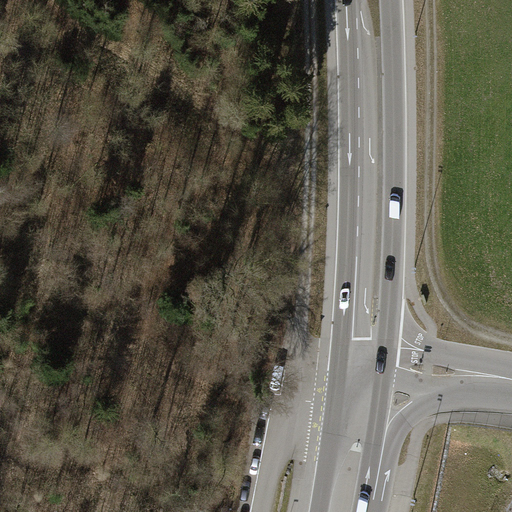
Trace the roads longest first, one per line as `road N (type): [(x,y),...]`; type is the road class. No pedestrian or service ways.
road 1 (track): [(430,0),(434,271),(458,316),(511,340)]
road 2 (primary): [(366,0),(362,365)]
road 3 (track): [(300,319),(312,140),(310,0)]
road 4 (primary): [(353,456),(468,375)]
